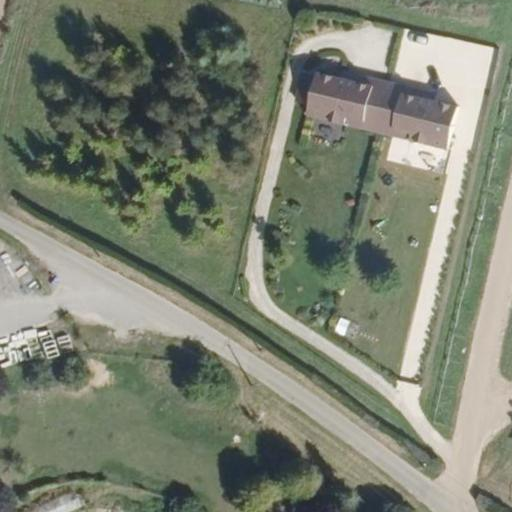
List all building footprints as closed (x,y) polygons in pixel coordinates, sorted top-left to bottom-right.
[(390,133),(398,97),(427,103),(428,97),(341,76),(339,85),(367,91),(360,125),(343,121),(340,129),(406,144),(408,137),(390,133)] [(360,125),(367,91),(339,85),(312,78),(311,82),(305,109),(303,120),(340,129),(343,121),(360,125)] [(305,109),(311,82),(298,79),(291,106),(305,109)] [(445,152),(454,109),(427,103),(398,97),(390,133),(408,137),(406,144),(445,152)] [(339,318),(334,332),(350,338),(355,324),(339,318)] [(23,341),(31,363),(55,355),(48,333),(23,341)] [(76,511),(80,511),(72,492),(20,511),(76,511)]
